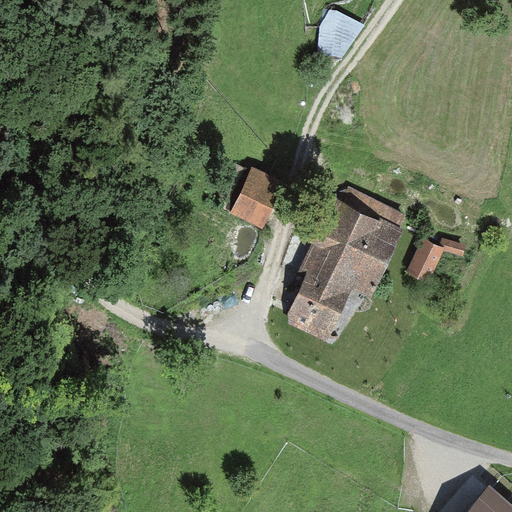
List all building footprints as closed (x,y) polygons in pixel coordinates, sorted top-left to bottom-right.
[(333,4),(316,41),(349,57),(366,20),(333,4)] [(359,139),(364,128),(330,113),(325,124),(359,139)] [(280,182),(252,170),(233,216),(261,228),(280,182)] [(396,232),(323,202),(307,240),(322,246),(291,320),(328,335),(348,287),(370,296),(396,232)] [(439,250),(424,244),(412,273),(427,279),(439,250)] [(511,511),(489,490),(468,511),(511,511)]
